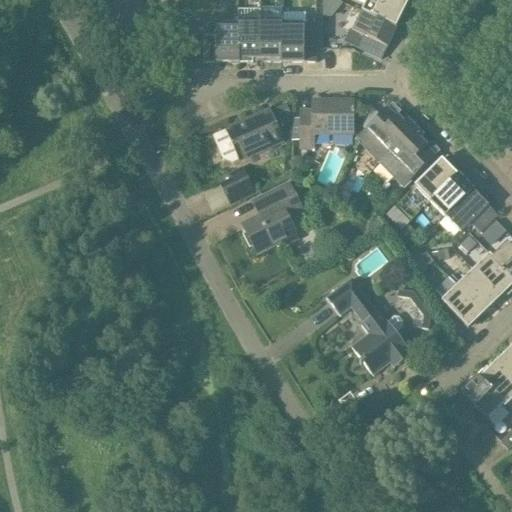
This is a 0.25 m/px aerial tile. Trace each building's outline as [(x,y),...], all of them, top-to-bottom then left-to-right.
[(367,0),(362,12),(397,29),(404,14),(375,0),(367,0)] [(410,2),(405,0),(375,0),(404,14),(410,2)] [(397,29),(362,12),(352,32),(364,38),(359,49),(382,60),(397,29)] [(237,25),(239,25),(238,64),(253,64),(253,60),(260,60),(260,22),(238,22),(237,25)] [(260,22),(260,60),(267,60),(267,64),(281,64),(282,25),(283,25),(283,22),(260,22)] [(203,64),(238,64),(239,25),(237,25),(216,25),(216,27),(204,27),(203,64)] [(316,25),(283,25),(282,25),(281,64),(316,64),(316,25)] [(313,111),(300,111),(300,149),(313,149),(314,136),(353,136),(353,102),(313,102),(313,111)] [(365,131),(380,117),(373,109),(364,118),(362,128),(365,131)] [(230,130),(243,159),(281,142),(269,113),(230,130)] [(361,145),(379,164),(391,153),(416,128),(407,120),(404,124),(397,116),(388,125),(380,117),(365,131),(361,135),(361,145)] [(416,128),(391,153),(379,164),(404,190),(411,183),(410,182),(436,156),(420,140),(424,137),(416,128)] [(414,187),(430,203),(441,193),(460,174),(450,163),(447,166),(442,160),(414,187)] [(241,172),(220,182),(231,204),(252,193),(241,172)] [(460,174),(441,193),(430,203),(445,218),(473,192),(468,187),(470,184),(460,174)] [(242,226),(257,256),(280,244),(282,248),(298,239),(285,215),(300,207),(288,185),(249,205),(256,219),(242,226)] [(473,192),(445,218),(461,234),(470,225),(479,234),(497,216),(473,192)] [(395,208),(387,216),(402,231),(410,223),(395,208)] [(481,237),(491,248),(506,233),(496,222),(481,237)] [(460,247),(467,254),(476,246),(469,238),(460,247)] [(511,248),(507,244),(492,258),(491,259),(511,280),(511,248)] [(507,297),(511,292),(511,280),(491,259),(492,258),(490,256),(473,272),(500,299),(505,294),(507,297)] [(500,299),(473,272),(458,287),(484,314),(500,299)] [(352,281),(326,300),(340,318),(365,299),(352,281)] [(484,314),(458,287),(442,302),(468,330),(484,314)] [(413,294),(399,292),(397,308),(405,309),(413,321),(412,329),(428,331),(430,316),(413,294)] [(368,337),(351,350),(361,362),(359,364),(362,367),(364,366),(373,378),(396,361),(399,366),(412,356),(394,334),(402,328),(402,324),(398,319),(394,318),(387,324),(379,313),(377,315),(361,327),(368,337)] [(494,365),(511,383),(511,352),(510,350),(494,365)] [(511,401),(511,383),(494,365),(489,370),(487,367),(476,378),(503,405),(502,406),(505,409),(511,401)] [(487,421),(502,406),(503,405),(476,378),(451,402),(469,420),(478,412),(487,421)]
